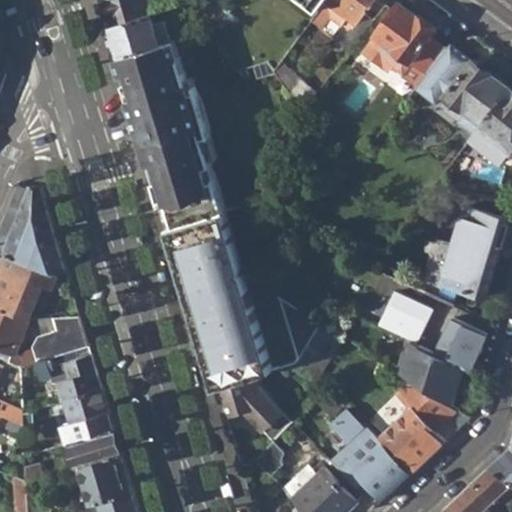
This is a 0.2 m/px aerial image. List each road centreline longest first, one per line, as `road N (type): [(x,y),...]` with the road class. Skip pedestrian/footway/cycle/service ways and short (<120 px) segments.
road 1 (secondary): [(200,511),(82,130)]
road 2 (residential): [(511,366),(484,443),(408,511)]
